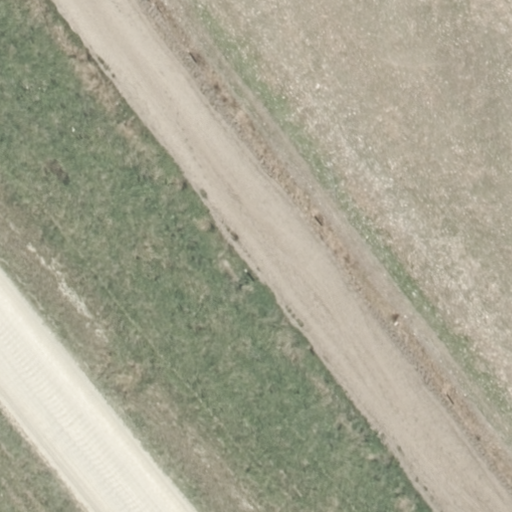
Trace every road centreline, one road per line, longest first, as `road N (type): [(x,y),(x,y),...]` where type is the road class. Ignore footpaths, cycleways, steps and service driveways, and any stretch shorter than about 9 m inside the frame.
road 1 (track): [(126,0),(510,511)]
road 2 (unclassified): [(170,511),(0,299)]
